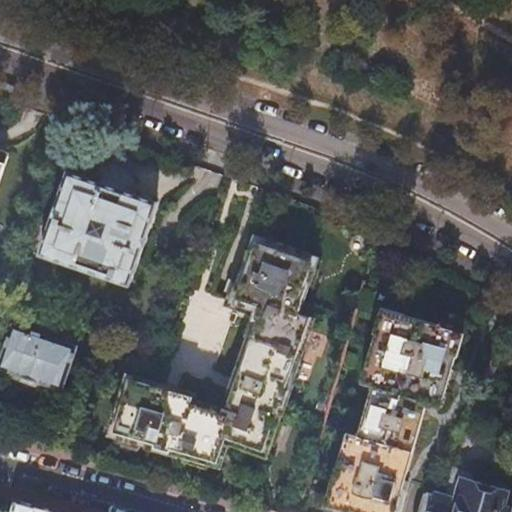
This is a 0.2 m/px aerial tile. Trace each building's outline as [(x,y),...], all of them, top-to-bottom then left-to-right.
[(66,175),(39,256),(130,286),(157,205),(66,175)] [(126,376),(110,436),(219,468),(227,443),(266,455),(313,318),(297,312),(315,260),(255,239),(245,266),(238,264),(225,299),(258,310),(222,411),(190,401),(192,396),(126,376)] [(346,432),(327,498),(377,511),(391,511),(426,393),(442,398),(459,338),(437,332),(436,334),(401,325),(402,321),(379,315),(360,384),(377,388),(363,437),(346,432)] [(108,332),(83,323),(74,347),(12,325),(0,362),(0,369),(62,391),(75,356),(97,364),(108,332)] [(501,364),(492,359),(446,448),(455,453),(501,364)] [(426,487),(418,511),(511,511),(511,504),(504,502),(504,500),(467,489),(462,508),(431,499),(435,486),(428,483),(426,487)] [(59,511),(33,504),(15,499),(11,511),(59,511)]
